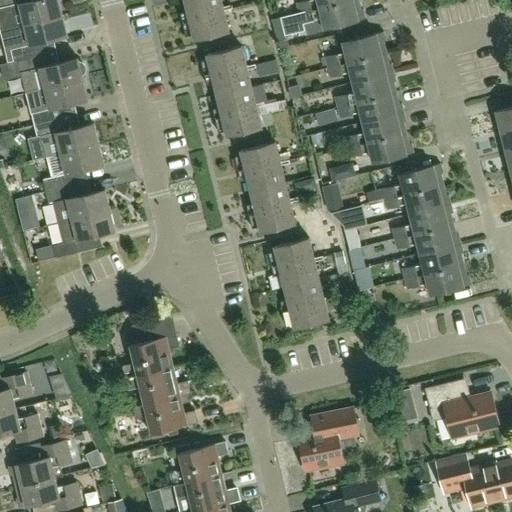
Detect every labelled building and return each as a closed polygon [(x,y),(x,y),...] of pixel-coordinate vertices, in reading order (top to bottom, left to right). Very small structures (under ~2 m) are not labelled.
[(0,0),(0,25),(1,30),(25,25),(25,24),(63,15),(59,0),(0,0)] [(232,4),(224,6),(222,0),(185,0),(188,11),(180,13),(186,35),(194,34),(195,39),(230,31),(225,10),(233,8),(232,4)] [(361,10),(358,0),(345,0),(300,12),(280,17),(285,35),(304,30),(302,22),(322,17),(325,28),(365,18),(363,9),(361,10)] [(307,0),(297,2),(300,12),(345,0),(307,0)] [(25,25),(1,30),(8,63),(14,61),(57,51),(54,39),(68,35),(63,15),(25,24),(25,25)] [(346,51),(326,56),(329,66),(386,52),(384,41),(386,41),(383,31),(343,41),(346,51)] [(214,82),(220,107),(213,108),(219,132),(226,130),(227,135),(262,127),(257,106),(265,104),(265,101),(256,103),(248,69),(257,67),(256,64),(247,66),(242,45),(207,54),(208,58),(201,60),(207,83),(214,82)] [(57,51),(14,61),(17,73),(22,72),(26,92),(46,88),(84,79),(83,76),(85,73),(86,69),(86,66),(83,63),(79,61),(79,58),(60,62),(57,51)] [(389,64),(386,52),(329,66),(331,76),(350,71),(353,81),(394,71),(392,63),(389,64)] [(396,80),(394,71),(353,81),(355,91),(336,96),(338,106),(396,92),(394,81),(396,80)] [(49,99),(29,104),(35,125),(36,125),(78,115),(75,103),(89,99),(84,79),(46,88),(49,99)] [(399,104),(396,92),(338,106),(341,116),(360,111),(363,121),(404,111),(402,103),(399,104)] [(274,119),(290,118),(289,103),(273,104),(274,119)] [(501,131),(511,128),(511,106),(496,111),(501,131)] [(406,120),(404,111),(363,121),(365,131),(346,136),(348,146),(406,131),(404,121),(406,120)] [(45,157),(48,156),(100,144),(95,123),(80,127),(78,115),(36,125),(39,137),(40,136),(45,157)] [(511,128),(501,131),(506,151),(511,149),(511,128)] [(409,143),(406,131),(348,146),(351,156),(370,151),(373,162),(414,151),(412,142),(409,143)] [(287,152),(279,154),(276,141),(241,150),(242,154),(235,156),(241,179),(248,178),(254,202),(247,204),(253,227),(259,226),(261,231),(296,222),(291,202),(298,200),(298,196),(290,198),(282,165),(290,163),(287,152)] [(44,179),(47,191),(89,181),(86,169),(105,164),(100,144),(48,156),(53,177),(44,179)] [(385,198),(443,184),(440,173),(443,172),(440,162),(399,173),(402,182),(383,187),(385,198)] [(54,202),(59,222),(111,209),(106,189),(92,193),(89,181),(47,191),(50,203),(54,202)] [(446,195),(443,184),(385,198),(388,208),(407,203),(410,213),(451,203),(448,194),(446,195)] [(453,211),(451,203),(410,213),(412,222),(393,227),(396,238),(453,223),(450,212),(453,211)] [(111,209),(59,222),(64,243),(54,245),(57,257),(103,247),(100,235),(116,231),(111,209)] [(456,235),(453,223),(396,238),(398,247),(417,243),(420,253),(461,242),(459,234),(456,235)] [(282,274),(288,299),(281,301),(286,324),(294,323),(295,327),(329,319),(324,298),(333,296),(332,292),(324,294),(316,261),(324,259),(323,255),(315,257),(310,238),(275,246),(276,251),(269,252),(275,276),(282,274)] [(463,251),(461,242),(420,253),(422,262),(403,267),(406,277),(464,263),(461,252),(463,251)] [(467,275),(464,263),(406,277),(408,287),(428,282),(430,293),(471,283),(469,274),(467,275)] [(123,365),(126,377),(172,365),(168,348),(180,345),(177,333),(148,340),(147,335),(155,333),(153,325),(145,327),(144,322),(136,324),(132,326),(129,330),(129,335),(135,362),(123,365)] [(141,386),(145,403),(180,395),(191,392),(188,380),(177,382),(172,365),(126,377),(129,389),(141,386)] [(0,411),(16,408),(13,398),(33,393),(27,371),(2,377),(5,389),(0,390),(0,411)] [(463,399),(459,380),(425,388),(433,420),(451,416),(457,436),(497,426),(488,393),(463,399)] [(145,403),(140,404),(133,406),(136,419),(148,416),(152,433),(168,429),(169,435),(178,433),(177,427),(199,422),(196,409),(184,412),(180,395),(145,403)] [(16,408),(0,411),(0,432),(14,429),(17,441),(43,435),(38,413),(18,418),(16,408)] [(343,460),(341,449),(356,446),(354,434),(360,433),(354,408),(310,417),(314,435),(299,438),(306,468),(343,460)] [(13,474),(15,485),(55,476),(56,477),(62,475),(60,464),(72,461),(67,439),(40,445),(43,457),(9,465),(11,474),(13,474)] [(184,469),(172,472),(175,484),(223,473),(219,455),(229,453),(226,440),(180,452),(184,469)] [(438,464),(444,491),(468,485),(473,505),(511,494),(511,460),(471,471),(467,456),(438,464)] [(227,490),(223,473),(175,484),(176,485),(174,486),(180,511),(189,511),(194,511),(230,503),(235,501),(241,500),(238,487),(227,490)] [(55,476),(15,485),(18,497),(16,497),(19,506),(32,503),(53,498),(56,510),(57,510),(82,504),(79,491),(77,481),(58,486),(56,477),(55,476)] [(315,510),(315,511),(355,511),(355,508),(382,501),(377,480),(343,488),(346,502),(315,510)] [(112,487),(89,490),(91,506),(113,503),(112,487)] [(232,511),(230,503),(194,511),(189,511),(232,511)]
